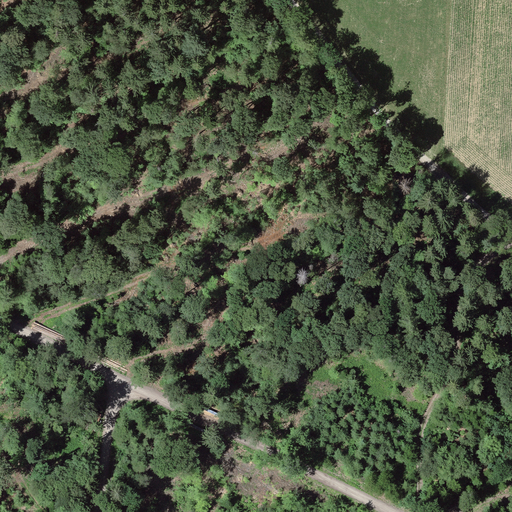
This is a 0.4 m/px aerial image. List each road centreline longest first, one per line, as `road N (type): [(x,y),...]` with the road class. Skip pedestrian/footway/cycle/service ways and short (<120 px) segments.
road 1 (track): [(270,0),(437,176),(511,233)]
road 2 (track): [(418,511),(416,434),(457,352),(465,291),(478,264),(511,237)]
road 3 (track): [(120,376),(390,511)]
road 4 (track): [(101,511),(120,376),(0,329)]
